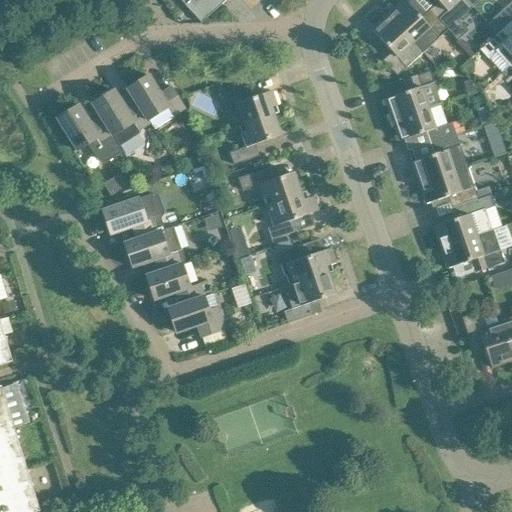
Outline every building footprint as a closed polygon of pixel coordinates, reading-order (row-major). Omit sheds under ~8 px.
[(226,0),(182,0),(181,1),(201,24),(226,0)] [(448,31),(429,10),(420,18),(404,0),(388,15),(422,54),(448,31)] [(447,12),(460,0),(435,0),(438,2),(429,10),(448,31),(457,22),(447,12)] [(397,77),(422,54),(388,15),(371,30),(388,48),(379,56),(397,77)] [(510,67),(511,65),(511,33),(506,27),(480,50),(488,59),(496,52),(510,67)] [(392,121),(428,109),(441,104),(430,72),(404,81),(408,92),(385,100),(392,121)] [(127,89),(136,103),(149,124),(150,124),(148,122),(168,109),(173,117),(185,109),(172,88),(160,95),(148,76),(127,89)] [(239,127),(279,113),(271,92),(251,99),(247,87),(221,96),(226,108),(237,104),(244,124),(239,126),(239,127)] [(149,124),(136,103),(125,110),(113,91),(92,104),(101,118),(119,147),(140,134),(138,131),(149,124)] [(119,147),(101,118),(90,125),(78,106),(57,119),(78,151),(87,145),(99,163),(104,164),(122,152),(119,147)] [(430,144),(456,135),(464,132),(462,127),(459,128),(457,122),(435,129),(428,109),(392,121),(399,142),(426,133),(430,144)] [(279,113),(239,127),(246,147),(229,153),(233,165),(259,157),(255,145),(280,136),(273,116),(279,114),(279,113)] [(495,123),(483,127),(486,134),(493,137),(499,135),(495,123)] [(418,184),(467,167),(456,135),(430,144),(434,155),(411,163),(418,184)] [(496,155),(483,157),(486,177),(499,175),(496,155)] [(199,157),(187,160),(189,167),(201,164),(199,157)] [(452,208),(478,199),(475,192),(467,167),(418,184),(425,205),(448,197),(452,208)] [(245,177),(238,179),(242,191),(259,185),(267,206),(306,192),(300,194),(293,173),(268,182),(264,170),(245,177)] [(488,188),(475,192),(478,199),(478,200),(490,195),(488,188)] [(306,192),(267,206),(267,207),(272,205),(276,215),(271,217),(274,227),(271,228),(267,229),(271,241),(274,247),(290,242),(288,235),(297,232),(293,221),(313,214),(306,192)] [(161,233),(161,232),(156,219),(160,217),(162,216),(163,215),(164,213),(157,195),(155,194),(152,194),(139,199),(102,212),(110,235),(132,227),(137,240),(137,241),(161,233)] [(440,248),(492,231),(485,210),(494,207),(490,195),(478,200),(478,199),(452,208),(456,220),(433,227),(440,248)] [(195,243),(204,240),(196,217),(188,220),(195,243)] [(159,274),(182,265),(178,251),(181,250),(174,228),(161,232),(161,233),(137,241),(137,240),(124,245),(132,268),(154,260),(158,273),(159,274)] [(492,231),(440,248),(447,269),(470,261),(474,273),(503,263),(492,231)] [(248,257),(242,241),(232,245),(233,247),(237,260),(240,259),(248,257)] [(290,242),(274,247),(276,254),(280,267),(284,277),(286,276),(290,286),(285,288),(333,272),(326,251),(306,257),(302,246),(292,249),(290,242)] [(240,259),(245,274),(251,272),(253,265),(250,256),(248,257),(240,259)] [(180,306),(204,298),(200,284),(190,287),(182,265),(159,274),(158,273),(146,277),(153,300),(176,293),(180,306)] [(292,309),(284,312),(288,324),(314,315),(310,304),(335,295),(328,274),(333,272),(285,288),(292,309)] [(180,306),(167,310),(175,333),(197,326),(201,339),(225,331),(217,307),(209,310),(204,298),(180,306)] [(13,301),(4,304),(7,314),(17,311),(13,301)] [(511,319),(500,323),(511,357),(511,309),(511,310),(511,312),(511,319)] [(511,361),(511,357),(500,323),(479,331),(473,315),(462,318),(472,348),(473,348),(472,346),(482,342),(491,368),(511,361)] [(0,366),(12,362),(5,341),(0,323),(0,366)] [(19,375),(24,402),(45,398),(39,371),(19,375)] [(0,433),(14,429),(7,408),(1,387),(0,387),(0,433)] [(0,478),(26,470),(20,450),(14,429),(0,433),(0,478)] [(39,511),(33,491),(26,470),(0,478),(0,511),(39,511)]
